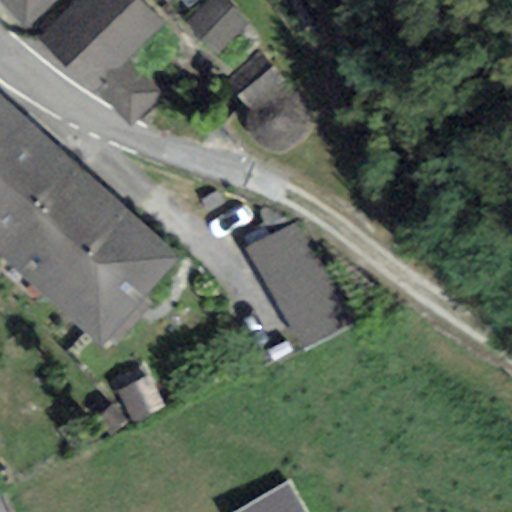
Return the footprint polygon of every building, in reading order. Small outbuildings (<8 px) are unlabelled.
[(57,0),(0,0),(0,2),(26,30),(57,0)] [(161,20),(140,0),(74,0),(37,38),(126,126),(161,91),(125,56),(161,20)] [(215,55),(246,25),(221,0),(208,0),(185,23),(215,55)] [(258,60),(231,85),(252,111),(249,118),(249,127),(251,137),(257,145),(265,151),(275,154),(285,153),(294,150),(302,143),(306,134),(308,124),(306,114),(301,106),(293,99),(287,96),(282,92),(258,60)] [(0,148),(25,120),(0,98),(0,148)] [(0,251),(77,165),(25,120),(0,148),(0,251)] [(0,251),(0,255),(51,299),(128,210),(77,165),(0,251)] [(179,256),(128,210),(51,299),(100,345),(179,256)] [(298,223),(246,247),(296,350),(352,325),(298,223)] [(304,511),(287,482),(234,511),(304,511)]
